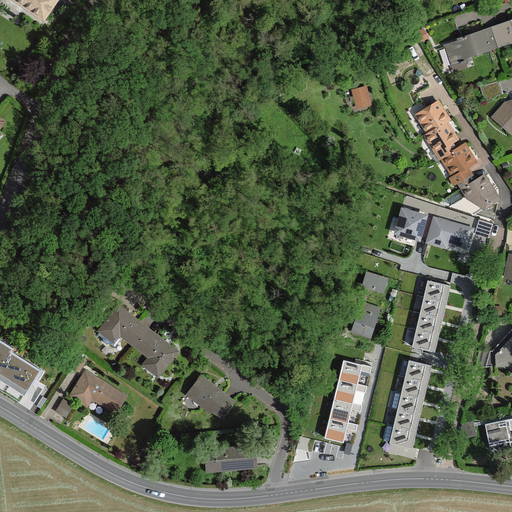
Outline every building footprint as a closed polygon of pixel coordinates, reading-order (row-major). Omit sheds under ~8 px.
[(12,0),(45,23),(60,0),(12,0)] [(511,21),(443,44),(450,65),(511,43),(511,21)] [(373,105),(366,88),(353,93),(359,110),(373,105)] [(511,98),(507,100),(491,116),(511,134),(511,98)] [(482,211),(500,201),(484,173),(475,178),(470,169),(477,164),(464,143),(455,149),(453,145),(459,141),(436,103),(414,116),(424,133),(420,136),(437,163),(441,161),(449,175),(445,177),(451,188),(457,185),(466,199),(482,211)] [(403,210),(397,232),(419,239),(426,216),(403,210)] [(435,219),(429,241),(446,246),(448,241),(467,247),(472,229),(435,219)] [(480,219),(475,234),(489,238),(494,224),(480,219)] [(366,273),(362,287),(381,293),(385,280),(366,273)] [(428,280),(424,297),(447,302),(451,285),(428,280)] [(424,297),(420,313),(443,318),(446,305),(447,302),(424,297)] [(359,303),(350,332),(369,338),(379,309),(359,303)] [(143,358),(138,366),(156,379),(177,352),(115,306),(95,332),(111,344),(116,337),(143,358)] [(420,313),(417,329),(439,335),(442,321),(443,318),(420,313)] [(417,329),(413,346),(435,352),(439,335),(417,329)] [(511,329),(493,351),(480,351),(477,366),(496,366),(509,365),(511,361),(511,329)] [(0,338),(0,375),(19,387),(31,368),(26,365),(29,361),(12,350),(14,347),(0,338)] [(82,368),(88,357),(82,354),(77,365),(82,368)] [(406,376),(406,377),(428,382),(432,365),(403,358),(399,374),(406,376)] [(363,364),(344,359),(339,379),(358,384),(358,383),(361,371),(363,364)] [(372,366),(363,364),(361,371),(371,373),(372,366)] [(113,415),(125,396),(82,370),(66,397),(85,408),(89,401),(113,415)] [(218,418),(232,401),(198,374),(184,392),(218,418)] [(428,382),(406,377),(402,393),(424,398),(428,385),(428,382)] [(358,384),(339,379),(334,398),(354,403),(357,390),(358,384)] [(358,384),(357,390),(366,392),(367,386),(358,383),(358,384)] [(398,408),(398,409),(421,414),(424,398),(402,393),(401,394),(395,392),(392,407),(398,408)] [(57,411),(67,416),(75,402),(64,397),(57,411)] [(354,403),(334,398),(330,417),(349,422),(352,409),(354,403)] [(354,403),(352,409),(361,412),(363,405),(354,403)] [(398,409),(394,425),(417,431),(420,418),(421,414),(398,409)] [(349,422),(330,417),(325,437),(344,442),(347,428),(349,422)] [(511,445),(511,418),(486,424),(491,445),(510,441),(511,446),(511,445)] [(463,423),(459,439),(477,436),(474,421),(463,423)] [(349,422),(347,428),(356,431),(358,424),(349,422)] [(390,442),(413,448),(417,431),(394,425),(394,426),(388,425),(384,440),(390,442)] [(255,467),(253,444),(202,450),(204,472),(255,467)]
